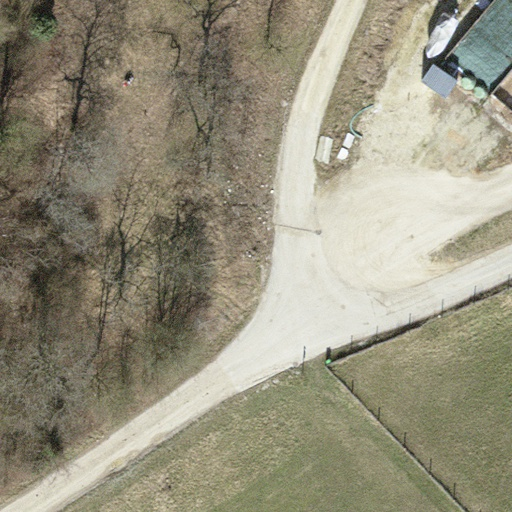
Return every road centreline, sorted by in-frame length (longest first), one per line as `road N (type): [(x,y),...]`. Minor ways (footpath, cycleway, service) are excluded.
road 1 (residential): [(28,511),(283,347),(511,262)]
road 2 (track): [(283,347),(308,121),(356,0)]
